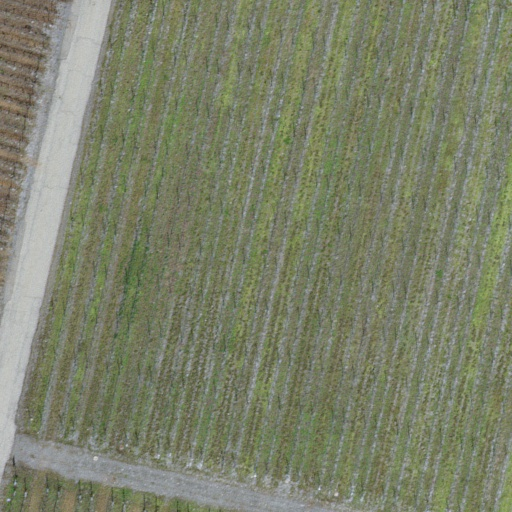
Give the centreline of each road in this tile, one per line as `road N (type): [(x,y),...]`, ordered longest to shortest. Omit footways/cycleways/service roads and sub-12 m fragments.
road 1 (track): [(0,422),(95,0)]
road 2 (track): [(0,451),(274,511)]
